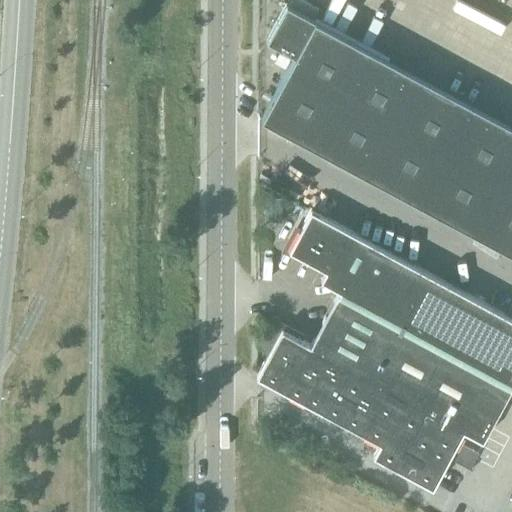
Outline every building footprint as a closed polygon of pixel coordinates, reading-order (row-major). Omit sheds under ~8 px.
[(511,123),(324,23),(286,2),(266,38),(284,48),(294,54),(293,57),(274,92),(269,101),(261,116),(270,121),(275,124),(302,138),(321,149),(335,156),(362,170),(375,177),(391,186),(405,194),(458,222),(463,225),(475,231),(482,235),(508,249),(511,251),(511,123)] [(293,57),(294,54),(289,51),(284,48),(282,52),(293,57)] [(511,316),(310,207),(300,227),(299,228),(292,242),(298,245),(295,251),(308,259),(325,268),(323,273),(320,278),(340,289),(338,293),(509,385),(511,381),(511,380),(511,316)] [(295,251),(298,245),(292,242),(299,228),(300,227),(294,224),(280,250),(305,264),(308,259),(295,251)] [(509,385),(338,293),(337,292),(330,305),(324,317),(316,330),(309,343),(301,338),(288,331),(284,338),(277,334),(272,344),(267,354),(264,360),(256,374),(261,377),(379,440),(372,453),(432,485),(433,483),(449,453),(453,445),(460,433),(462,428),(481,438),(493,417),(496,412),(501,402),(510,386),(509,385)] [(261,351),(267,354),(272,344),(277,334),(284,338),(288,331),(290,332),(301,338),(304,333),(278,319),(267,339),(265,343),(261,351)] [(458,437),(449,453),(469,464),(478,448),(458,437)]
